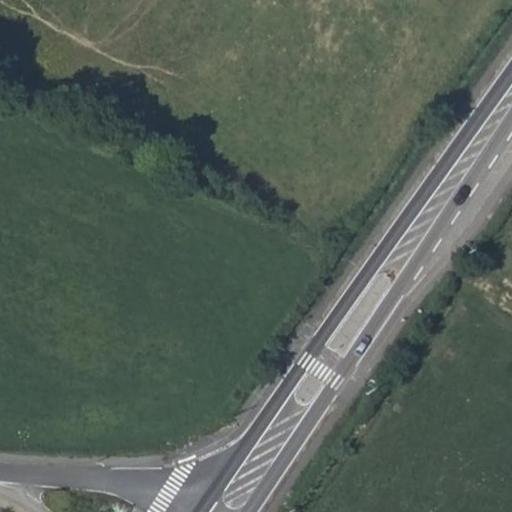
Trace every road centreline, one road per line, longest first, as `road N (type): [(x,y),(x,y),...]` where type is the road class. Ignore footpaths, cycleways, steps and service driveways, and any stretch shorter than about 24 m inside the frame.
road 1 (secondary): [(511,69),(203,503)]
road 2 (secondary): [(245,511),(511,121)]
road 3 (unclassified): [(203,503),(167,484),(0,479)]
